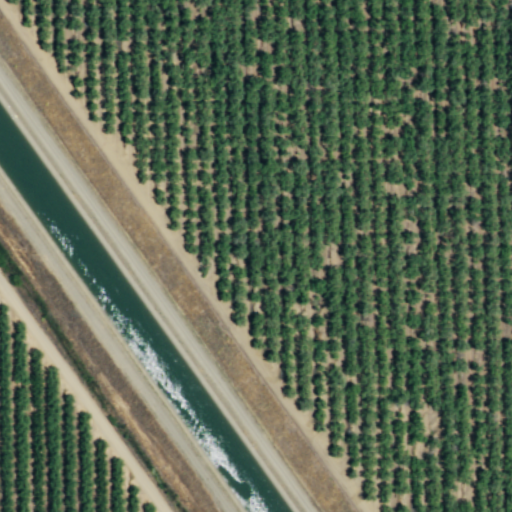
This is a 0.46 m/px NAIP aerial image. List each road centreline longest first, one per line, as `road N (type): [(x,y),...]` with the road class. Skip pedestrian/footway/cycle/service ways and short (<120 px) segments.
road 1 (track): [(366,511),(0,4)]
road 2 (track): [(310,511),(0,78)]
